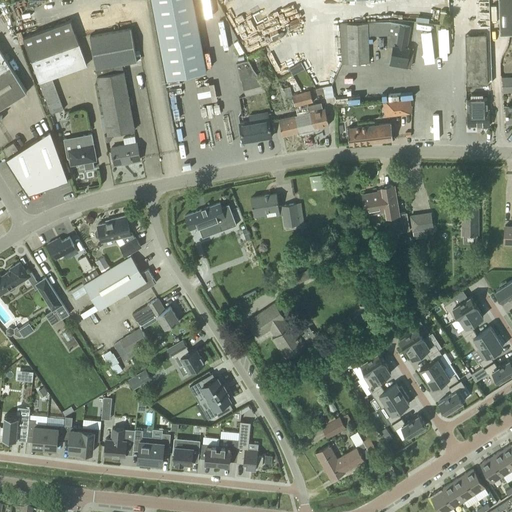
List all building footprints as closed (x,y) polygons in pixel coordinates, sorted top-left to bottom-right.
[(152,0),(167,79),(207,71),(193,0),(152,0)] [(511,0),(499,0),(500,32),(511,31),(511,0)] [(446,57),(451,28),(427,25),(428,18),(415,16),(413,31),(434,34),(432,48),(439,49),(438,55),(446,57)] [(23,36),(28,51),(51,112),(64,108),(60,99),(58,100),(50,77),(87,64),(70,19),(23,36)] [(342,47),(342,62),(342,63),(369,62),(368,36),(378,35),(378,23),(367,23),(341,23),(342,47)] [(410,26),(390,23),(388,33),(391,33),(389,45),(394,46),(391,62),(406,65),(409,48),(406,48),(410,26)] [(114,65),(137,60),(131,27),(90,35),(97,75),(115,72),(114,65)] [(274,41),(283,35),(279,29),(270,35),(274,41)] [(465,35),(467,84),(487,84),(486,34),(465,35)] [(369,45),(369,56),(389,55),(388,35),(376,36),(376,44),(369,45)] [(0,48),(0,121),(1,120),(0,118),(0,117),(2,116),(2,115),(0,116),(0,108),(27,92),(0,48)] [(240,79),(242,79),(245,94),(265,90),(258,75),(253,68),(248,60),(236,63),(240,79)] [(294,74),(304,68),(300,62),(290,69),(294,74)] [(124,70),(115,72),(97,75),(108,135),(135,130),(124,70)] [(511,76),(502,76),(502,89),(508,89),(508,91),(511,91),(511,76)] [(331,85),(331,84),(323,87),(326,97),(334,95),(334,97),(332,85),(331,85)] [(310,91),(302,93),(305,103),(313,101),(310,91)] [(295,106),(300,105),(305,103),(302,93),(293,95),(293,97),(295,106)] [(492,110),(489,110),(489,109),(488,109),(488,98),(466,99),(467,110),(468,110),(468,125),(480,124),(480,126),(489,126),(489,124),(493,124),(492,110)] [(410,99),(387,102),(388,114),(411,111),(410,99)] [(308,105),(314,128),(329,124),(325,108),(323,108),(321,102),(308,105)] [(302,113),(295,115),(300,131),(314,128),(308,105),(300,107),(302,113)] [(240,123),(243,142),(272,137),(267,112),(256,114),(249,115),(250,121),(240,123)] [(279,119),(283,135),(300,131),(295,115),(279,119)] [(349,144),(392,139),(393,139),(391,123),(347,128),(349,144)] [(51,129),(32,141),(48,185),(68,177),(51,129)] [(97,160),(94,143),(92,133),(65,138),(71,165),(78,163),(79,164),(84,163),(85,169),(95,168),(93,161),(97,160)] [(137,142),(136,142),(135,135),(124,137),(125,145),(111,147),(114,164),(140,159),(137,142)] [(29,192),(48,185),(32,141),(18,149),(7,156),(7,157),(29,192)] [(2,149),(7,156),(18,149),(13,142),(2,149)] [(322,174),(310,175),(310,189),(323,189),(322,174)] [(367,214),(387,211),(391,233),(410,230),(407,212),(399,214),(394,186),(382,188),(383,191),(364,194),(367,214)] [(251,197),(254,216),(265,214),(265,211),(279,209),(277,193),(251,197)] [(478,234),(477,197),(463,197),(463,234),(478,234)] [(206,223),(210,234),(222,230),(220,225),(227,222),(220,202),(185,215),(190,229),(206,223)] [(285,226),(304,223),(300,202),(282,205),(285,226)] [(418,220),(411,221),(414,237),(425,235),(425,230),(433,229),(431,213),(418,215),(418,220)] [(111,219),(112,221),(98,224),(99,229),(97,229),(96,231),(97,236),(99,237),(101,236),(102,241),(131,234),(126,215),(111,219)] [(60,237),(48,244),(55,258),(64,254),(63,251),(74,245),(70,236),(62,241),(60,237)] [(135,237),(120,246),(126,255),(141,246),(135,237)] [(78,259),(85,271),(92,267),(86,255),(78,259)] [(131,255),(99,275),(84,284),(100,309),(128,292),(131,298),(156,282),(153,277),(154,276),(149,268),(142,272),(131,255)] [(95,261),(101,270),(109,265),(104,256),(95,261)] [(16,285),(28,277),(33,274),(32,272),(31,272),(31,271),(30,272),(27,273),(20,261),(10,268),(11,270),(1,276),(0,274),(0,294),(8,290),(12,291),(16,288),(16,285)] [(319,263),(289,278),(293,286),(323,271),(319,263)] [(47,315),(56,309),(63,304),(46,276),(38,282),(36,283),(38,287),(39,288),(43,294),(45,298),(49,304),(52,310),(47,313),(46,314),(47,315)] [(500,287),(496,290),(503,301),(511,294),(511,279),(507,283),(506,281),(499,285),(500,287)] [(454,299),(444,305),(447,310),(449,309),(455,320),(477,306),(470,296),(457,304),(454,299)] [(165,309),(158,298),(147,304),(155,316),(158,314),(166,328),(179,320),(170,306),(165,309)] [(308,324),(298,331),(293,323),(285,329),(280,322),(286,318),(275,302),(247,321),(258,337),(270,328),(275,336),(272,337),(280,348),(282,347),(289,357),(319,337),(315,331),(314,332),(308,324)] [(477,306),(455,320),(456,320),(458,319),(464,328),(460,331),(463,336),(474,329),(470,324),(483,316),(477,306)] [(62,318),(56,309),(47,315),(53,324),(62,318)] [(412,330),(400,338),(402,342),(406,348),(425,336),(423,337),(417,327),(422,324),(419,318),(409,325),(412,330)] [(29,322),(17,328),(22,336),(33,329),(29,322)] [(474,329),(463,336),(467,341),(469,339),(476,349),(497,336),(490,326),(477,334),(474,329)] [(141,328),(135,332),(121,341),(121,340),(114,344),(124,360),(137,352),(135,348),(148,339),(141,328)] [(425,336),(406,348),(413,358),(425,350),(429,355),(439,349),(435,344),(432,346),(425,336)] [(497,336),(476,349),(476,350),(478,349),(484,358),(479,361),(483,366),(493,360),(490,355),(503,346),(497,336)] [(205,363),(196,347),(189,351),(187,347),(188,346),(183,338),(167,347),(172,355),(173,355),(180,367),(185,364),(190,371),(205,363)] [(116,374),(123,369),(110,349),(102,354),(116,374)] [(432,360),(420,368),(426,378),(446,366),(439,356),(442,354),(439,349),(429,355),(432,360)] [(362,355),(352,361),(355,367),(359,364),(365,374),(363,376),(384,362),(378,352),(365,360),(362,355)] [(494,362),(484,368),(487,373),(488,373),(495,384),(511,372),(511,360),(511,361),(509,359),(497,367),(494,362)] [(384,362),(363,376),(365,379),(370,386),(368,387),(371,392),(381,386),(378,381),(391,372),(384,362)] [(446,366),(426,378),(433,388),(445,381),(448,386),(458,379),(455,374),(450,377),(444,368),(446,366)] [(24,380),(33,381),(33,371),(25,370),(24,380)] [(145,382),(139,373),(129,379),(135,388),(145,382)] [(199,390),(204,399),(225,387),(223,382),(221,384),(217,377),(214,379),(211,374),(189,386),(189,387),(191,386),(195,393),(199,390)] [(452,393),(439,401),(446,412),(450,409),(452,411),(458,407),(457,405),(465,400),(458,390),(465,386),(461,380),(449,387),(452,393)] [(381,386),(371,392),(375,397),(382,407),(405,392),(401,386),(399,387),(396,383),(385,391),(381,386)] [(42,386),(37,390),(41,396),(47,392),(42,386)] [(228,392),(225,387),(204,399),(210,409),(205,411),(209,418),(208,419),(217,414),(218,416),(231,409),(227,402),(230,400),(226,393),(228,392)] [(405,392),(382,407),(384,406),(390,415),(387,417),(390,422),(401,416),(397,411),(409,403),(407,399),(409,398),(405,392)] [(111,397),(111,399),(104,398),(104,396),(102,407),(111,408),(112,397),(111,397)] [(0,434),(3,435),(2,438),(6,439),(6,441),(16,442),(17,436),(27,437),(26,440),(27,441),(28,433),(29,420),(30,407),(29,407),(29,415),(21,414),(21,417),(4,415),(3,426),(1,426),(0,431),(0,434)] [(343,416),(348,425),(353,423),(348,413),(343,416)] [(402,418),(392,424),(395,429),(402,425),(408,436),(415,432),(416,434),(422,430),(421,428),(426,425),(419,414),(405,423),(402,418)] [(339,417),(336,418),(322,426),(328,437),(346,427),(339,417)] [(35,424),(35,421),(29,420),(28,433),(34,434),(33,445),(38,445),(37,447),(45,447),(47,422),(46,425),(35,424)] [(246,469),(256,470),(256,465),(262,465),(263,455),(257,455),(258,449),(248,448),(250,422),(240,421),(238,446),(236,461),(236,462),(246,463),(246,469)] [(52,447),(57,447),(58,436),(64,436),(65,425),(65,424),(47,422),(45,447),(52,448),(52,447)] [(68,449),(80,450),(82,429),(70,428),(71,425),(65,425),(64,436),(64,437),(69,438),(68,449)] [(93,440),(99,441),(101,428),(83,426),(82,429),(80,450),(80,451),(92,452),(93,440)] [(112,438),(106,438),(104,454),(125,456),(127,440),(124,440),(125,429),(113,428),(112,438)] [(139,462),(150,463),(152,436),(143,435),(143,429),(135,428),(134,447),(139,447),(138,461),(139,462)] [(393,456),(389,450),(385,444),(386,443),(377,429),(371,433),(379,447),(377,448),(380,454),(374,458),(380,467),(388,463),(390,467),(396,464),(392,457),(393,456)] [(350,434),(355,445),(363,441),(358,430),(350,434)] [(162,437),(152,436),(150,463),(160,463),(162,464),(163,450),(169,450),(171,433),(162,432),(162,437)] [(363,440),(364,443),(372,455),(377,452),(369,437),(363,440)] [(511,444),(501,450),(511,466),(511,442),(511,443),(511,444)] [(219,445),(207,444),(202,443),(201,458),(205,458),(205,463),(217,464),(219,445)] [(364,459),(371,455),(372,455),(364,443),(337,458),(330,445),(316,453),(331,479),(345,471),(364,459)] [(184,462),(185,462),(189,462),(189,463),(189,462),(191,463),(193,447),(173,445),(173,454),(175,454),(174,461),(175,461),(175,463),(184,464),(184,462)] [(238,446),(219,445),(217,464),(229,465),(229,460),(236,461),(238,446)] [(511,466),(501,450),(491,457),(503,476),(511,469),(511,466)] [(480,464),(492,483),(503,476),(491,457),(480,464)] [(473,468),(462,475),(475,494),(485,487),(473,468)] [(274,472),(274,479),(281,480),(282,472),(274,472)] [(462,475),(452,482),(464,501),(475,494),(462,475)] [(441,488),(453,507),(455,507),(464,501),(452,482),(441,488)] [(440,511),(446,511),(453,507),(441,488),(430,495),(440,511)] [(499,511),(511,503),(511,496),(496,507),(495,508),(497,511),(499,511)]
